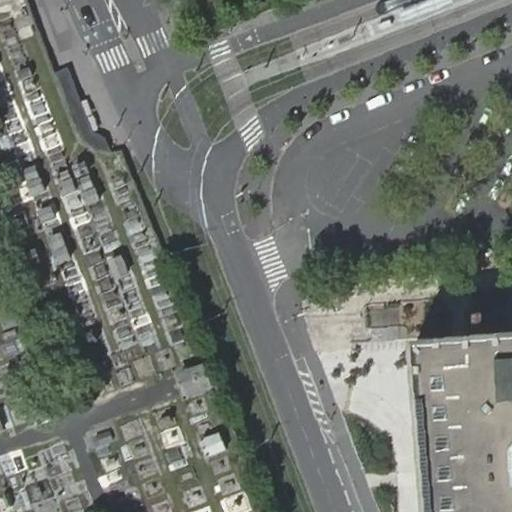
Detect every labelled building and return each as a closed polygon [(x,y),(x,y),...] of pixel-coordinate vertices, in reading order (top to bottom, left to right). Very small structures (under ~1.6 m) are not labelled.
[(67,70),(57,74),(81,136),(93,147),(108,151),(104,139),(91,133),(67,70)] [(64,233),(52,238),(62,261),(74,256),(64,233)] [(511,511),(511,334),(414,342),(422,437),(428,511),(511,511)] [(191,396),(220,386),(211,361),(182,372),(191,396)] [(203,440),(212,459),(234,450),(225,430),(203,440)]
